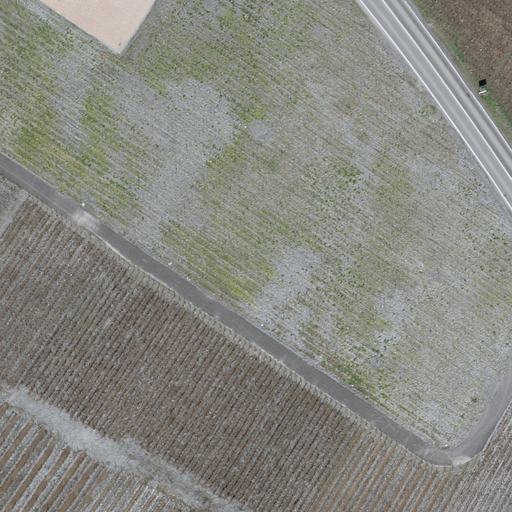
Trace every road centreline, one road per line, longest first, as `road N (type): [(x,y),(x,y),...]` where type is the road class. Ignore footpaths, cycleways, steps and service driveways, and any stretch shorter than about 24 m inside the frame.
road 1 (track): [(511,379),(471,449),(452,458),(421,445),(0,163)]
road 2 (track): [(0,390),(216,511)]
road 3 (tertiary): [(381,0),(511,182)]
